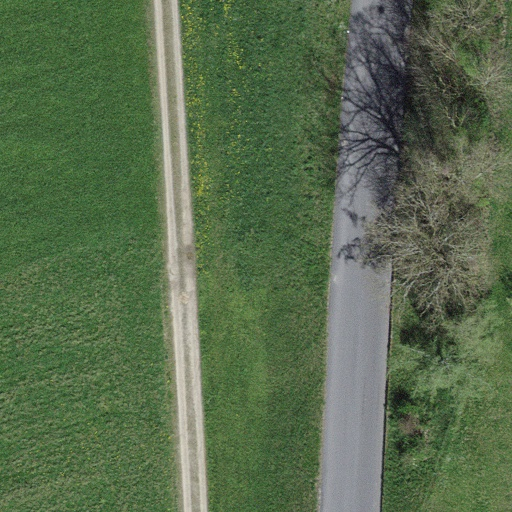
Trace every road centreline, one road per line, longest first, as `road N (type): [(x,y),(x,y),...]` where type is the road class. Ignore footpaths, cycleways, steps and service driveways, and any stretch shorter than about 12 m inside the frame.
road 1 (track): [(161,0),(189,317),(196,511)]
road 2 (residential): [(394,0),(358,511)]
